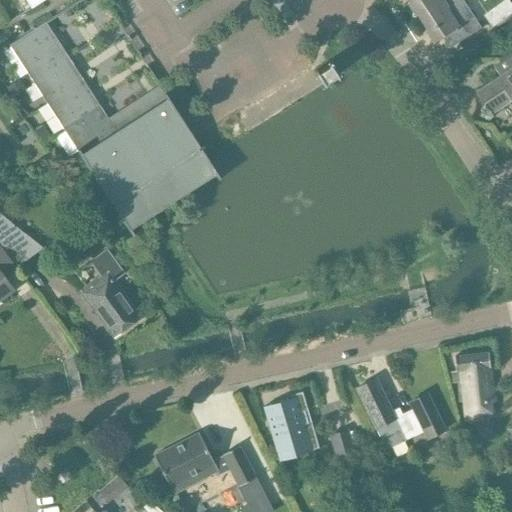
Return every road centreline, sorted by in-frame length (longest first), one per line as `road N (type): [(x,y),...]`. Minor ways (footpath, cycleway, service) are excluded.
road 1 (unclassified): [(1,433),(511,313)]
road 2 (residential): [(511,221),(399,47),(334,1)]
